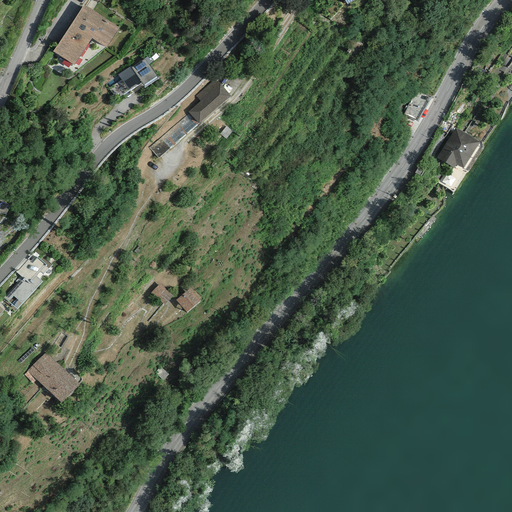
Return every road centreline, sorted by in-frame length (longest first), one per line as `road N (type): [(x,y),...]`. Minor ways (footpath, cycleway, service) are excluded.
road 1 (tertiary): [(502,0),(392,180),(200,407),(135,511)]
road 2 (tertiary): [(0,277),(114,139),(185,91),(268,0)]
